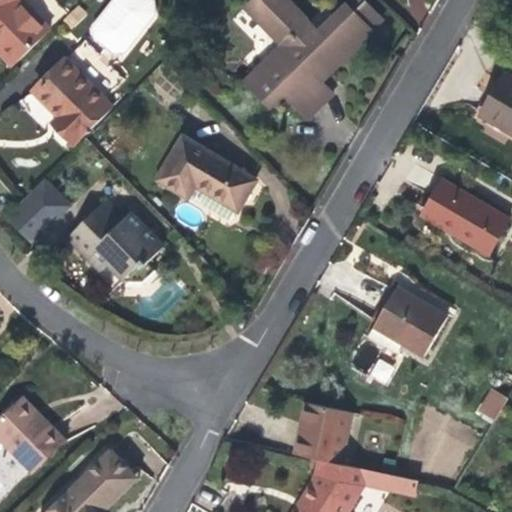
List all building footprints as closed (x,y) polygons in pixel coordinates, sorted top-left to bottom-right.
[(19,0),(0,0),(0,49),(15,65),(50,32),(19,0)] [(144,0),(113,0),(92,28),(94,39),(113,54),(125,53),(153,17),(151,5),(144,0)] [(332,71),(373,32),(372,32),(383,21),(362,0),(353,0),(334,19),(325,9),(310,23),(287,0),(254,0),(247,8),(283,46),(246,82),(270,107),(284,94),(307,119),(333,95),(320,82),(309,70),(317,62),(325,71),(326,71),(327,71),(328,72),(329,72),(331,72),(332,71)] [(76,144),(111,108),(64,61),(34,91),(58,114),(67,123),(61,129),(76,144)] [(325,77),(332,71),(331,72),(329,72),(328,72),(327,71),(326,71),(325,71),(317,62),(309,70),(320,82),(325,77)] [(493,95),(482,114),(511,132),(511,79),(504,75),(493,95)] [(67,123),(58,114),(52,120),(57,125),(61,129),(67,123)] [(238,211),(256,181),(184,137),(158,180),(188,198),(196,185),(210,194),(238,211)] [(434,194),(425,210),(457,228),(454,234),(489,255),(510,219),(443,180),(434,194)] [(46,183),(25,204),(48,228),(69,207),(46,183)] [(110,214),(115,209),(106,201),(102,205),(110,214)] [(48,228),(25,204),(10,218),(33,242),(48,228)] [(116,272),(127,283),(147,263),(163,248),(141,226),(138,229),(126,217),(124,219),(115,209),(110,214),(102,205),(68,238),(102,273),(109,266),(116,272)] [(425,210),(422,215),(454,234),(457,228),(425,210)] [(129,213),(126,217),(138,229),(141,226),(129,213)] [(155,271),(147,263),(127,283),(134,291),(155,271)] [(404,343),(425,356),(448,317),(397,288),(383,312),(369,337),(398,353),(404,343)] [(375,359),(369,379),(389,385),(395,365),(375,359)] [(491,393),(477,415),(493,425),(507,402),(491,393)] [(39,412),(24,397),(19,401),(38,420),(42,416),(39,412)] [(67,441),(42,416),(38,420),(19,401),(0,419),(0,438),(33,473),(67,441)] [(306,403),(299,438),(302,438),(310,404),(306,403)] [(299,438),(295,455),(319,460),(341,465),(352,414),(310,404),(302,438),(299,438)] [(100,511),(97,508),(133,471),(112,449),(47,511),(100,511)] [(349,511),(364,486),(367,471),(341,465),(319,460),(315,476),(303,497),(293,511),(349,511)] [(105,511),(140,478),(133,471),(97,508),(100,511),(105,511)] [(414,497),(418,481),(367,471),(364,486),(414,497)]
